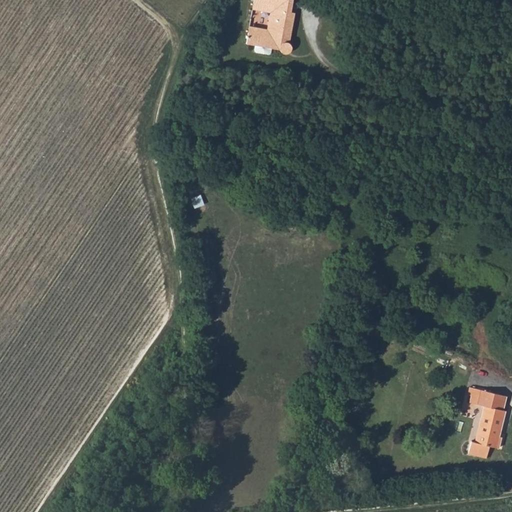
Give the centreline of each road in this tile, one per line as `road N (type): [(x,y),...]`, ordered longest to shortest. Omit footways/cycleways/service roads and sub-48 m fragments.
road 1 (track): [(195,511),(178,251),(154,151),(174,56),(216,0)]
road 2 (unknown): [(511,99),(381,87),(332,73),(307,14)]
road 3 (track): [(511,497),(357,511)]
